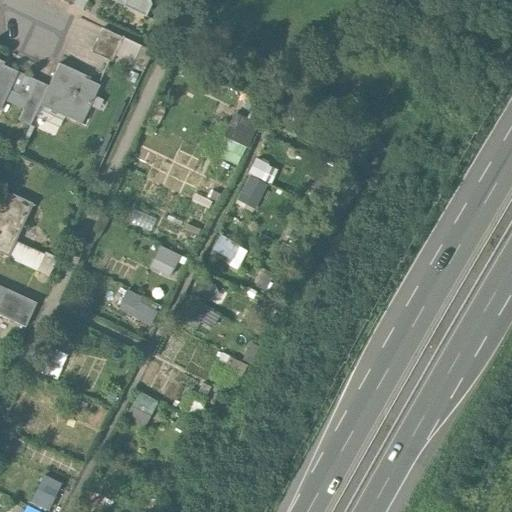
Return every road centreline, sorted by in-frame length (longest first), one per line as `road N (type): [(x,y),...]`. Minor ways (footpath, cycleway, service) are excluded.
road 1 (motorway): [(511,162),(404,342),(317,511)]
road 2 (motorway): [(369,511),(511,268)]
